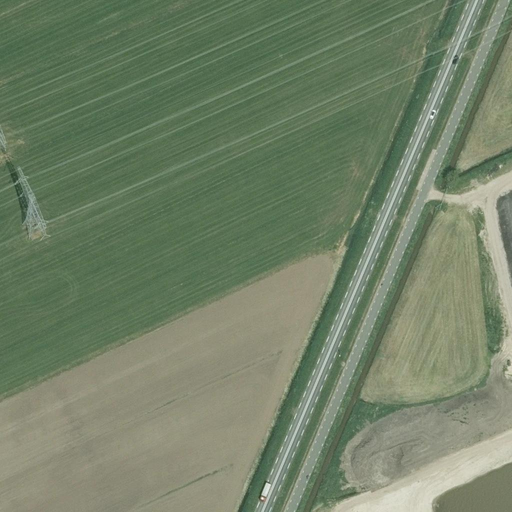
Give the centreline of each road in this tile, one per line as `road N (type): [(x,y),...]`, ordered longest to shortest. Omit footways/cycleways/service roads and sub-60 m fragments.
road 1 (unclassified): [(289,511),(504,0)]
road 2 (primary): [(262,511),(476,0)]
road 3 (track): [(345,509),(511,437)]
road 4 (track): [(511,317),(487,195)]
